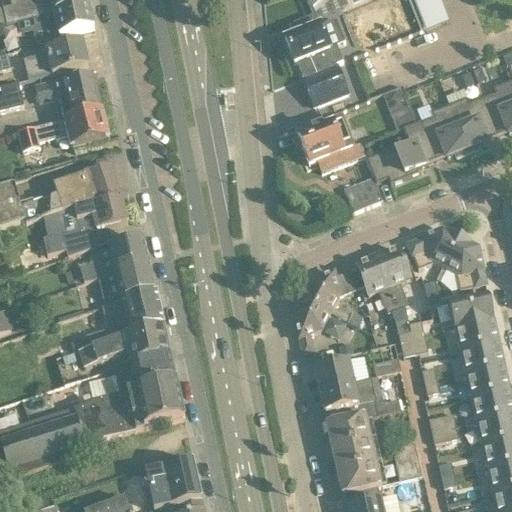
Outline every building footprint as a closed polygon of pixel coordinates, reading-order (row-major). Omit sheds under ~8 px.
[(33,22),(88,9),(85,0),(21,0),(9,3),(11,11),(2,13),(6,29),(33,22)] [(415,0),(427,34),(450,26),(440,0),(415,0)] [(88,9),(33,22),(36,34),(54,29),(57,43),(94,34),(88,9)] [(338,51),(331,54),(321,30),(317,19),(315,20),(313,21),(294,28),(298,39),(293,41),(284,44),(294,68),(297,67),(316,115),(349,101),(337,71),(344,68),(338,51)] [(82,46),(62,51),(43,56),(50,81),(88,72),(82,46)] [(511,57),(503,61),(506,71),(511,68),(511,57)] [(7,60),(0,61),(0,75),(10,73),(7,60)] [(486,84),(481,73),(473,76),(477,88),(486,84)] [(470,77),(461,81),(465,91),(474,88),(470,77)] [(64,124),(98,116),(91,84),(68,89),(67,85),(33,93),(38,111),(60,105),(64,124)] [(511,90),(510,87),(493,94),(495,99),(482,104),(497,142),(497,140),(507,137),(508,139),(511,137),(511,90)] [(0,116),(23,112),(18,88),(0,92),(0,94),(2,102),(0,102),(0,116)] [(400,133),(415,127),(401,93),(383,99),(397,135),(401,134),(400,133)] [(497,142),(482,104),(469,109),(467,104),(449,111),(468,159),(479,154),(478,151),(487,147),(486,145),(496,141),(496,142),(497,142)] [(457,163),(468,159),(449,111),(431,118),(433,123),(421,128),(421,127),(420,127),(435,166),(436,166),(435,165),(445,161),(446,163),(455,160),(457,163)] [(38,149),(66,141),(69,154),(107,144),(100,116),(98,116),(64,124),(62,125),(16,137),(21,158),(39,154),(38,149)] [(359,163),(343,124),(297,142),(308,171),(316,168),(321,179),(359,163)] [(376,188),(376,189),(388,184),(390,190),(418,179),(417,175),(425,172),(424,169),(434,165),(435,166),(420,127),(403,134),(410,151),(382,162),(381,159),(366,165),(374,183),(376,188)] [(89,209),(120,203),(110,172),(53,191),(62,217),(58,218),(59,219),(74,214),(89,209)] [(376,189),(376,188),(375,188),(373,184),(343,196),(353,219),(383,207),(376,189)] [(0,233),(25,226),(13,187),(0,191),(0,233)] [(89,209),(74,214),(79,236),(63,239),(62,240),(67,262),(106,249),(103,234),(127,229),(121,203),(120,204),(120,203),(89,209)] [(433,269),(442,274),(444,275),(461,244),(451,239),(450,239),(443,235),(423,244),(408,250),(418,275),(433,269)] [(483,274),(478,253),(470,250),(470,249),(464,245),(461,244),(444,275),(446,276),(456,281),(459,296),(486,290),(482,274),(483,274)] [(113,275),(148,267),(143,245),(108,254),(108,255),(90,259),(93,269),(79,273),(84,287),(98,283),(113,278),(113,275)] [(416,271),(411,259),(401,263),(398,255),(396,256),(395,254),(385,258),(386,260),(377,263),(398,315),(408,311),(399,290),(409,286),(411,290),(422,286),(416,271)] [(387,319),(398,315),(377,263),(369,267),(368,265),(357,269),(358,271),(356,272),(369,302),(379,299),(387,319)] [(120,307),(155,299),(148,267),(113,275),(113,278),(98,283),(107,311),(120,307)] [(302,304),(331,320),(331,319),(357,333),(363,322),(352,317),(351,320),(336,313),(336,315),(334,314),(341,301),(357,295),(348,273),(312,287),(308,294),(307,294),(302,304)] [(427,302),(438,299),(435,287),(424,290),(427,302)] [(28,296),(14,300),(17,310),(31,306),(28,296)] [(122,341),(163,331),(155,299),(120,307),(107,311),(102,313),(108,334),(85,341),(85,343),(70,347),(73,358),(78,356),(122,341)] [(430,314),(441,311),(438,299),(427,302),(430,314)] [(454,333),(456,333),(492,325),(494,325),(488,300),(449,308),(454,331),(454,333)] [(322,337),(331,320),(302,304),(296,314),(297,314),(293,322),(302,360),(314,357),(311,341),(322,337)] [(6,315),(0,317),(0,338),(13,335),(6,315)] [(410,338),(408,330),(408,325),(395,328),(398,340),(410,338)] [(461,356),(498,348),(492,325),(456,333),(456,334),(461,356)] [(410,338),(412,345),(424,342),(424,341),(420,327),(408,330),(410,338)] [(118,372),(170,360),(163,331),(122,341),(78,356),(81,365),(84,374),(126,359),(127,363),(117,365),(118,372)] [(399,346),(402,357),(403,363),(415,360),(412,345),(410,338),(398,340),(399,346)] [(424,342),(412,345),(415,360),(427,357),(424,342)] [(351,348),(337,352),(339,361),(353,357),(351,348)] [(461,356),(466,378),(467,380),(503,372),(498,348),(461,356)] [(78,356),(73,358),(76,366),(81,365),(78,356)] [(119,397),(175,384),(170,360),(118,372),(103,375),(105,382),(110,381),(115,380),(119,397)] [(376,382),(401,376),(398,364),(373,370),(376,382)] [(319,396),(355,388),(350,366),(314,374),(319,396)] [(467,380),(467,382),(472,403),(508,395),(503,372),(467,380)] [(424,389),(436,386),(434,374),(421,377),(424,389)] [(108,451),(107,443),(136,436),(184,426),(175,384),(119,397),(119,398),(93,405),(73,414),(68,415),(19,432),(0,437),(0,487),(95,456),(108,451)] [(366,420),(367,424),(378,422),(374,405),(369,385),(355,388),(319,396),(323,412),(322,413),(323,415),(324,414),(324,418),(334,416),(336,427),(366,420)] [(436,386),(424,389),(426,401),(439,398),(436,386)] [(472,403),(477,425),(477,427),(511,419),(511,411),(508,395),(472,403)] [(0,437),(19,432),(14,419),(0,424),(0,437)] [(511,419),(477,427),(478,429),(483,451),(511,444),(511,419)] [(371,444),(367,424),(366,420),(336,427),(325,430),(331,453),(371,444)] [(431,438),(455,433),(452,420),(428,425),(431,438)] [(455,433),(431,438),(434,449),(457,444),(455,433)] [(336,477),(377,468),(371,444),(331,453),(336,477)] [(511,444),(483,451),(488,473),(488,475),(511,469),(511,444)] [(392,453),(394,464),(405,462),(416,459),(413,448),(392,453)] [(405,462),(410,483),(421,481),(416,459),(405,462)] [(394,464),(399,485),(410,483),(405,462),(394,464)] [(168,511),(169,511),(202,505),(193,465),(144,477),(152,511),(167,511),(168,511)] [(353,498),(379,492),(382,491),(377,468),(336,477),(342,501),(353,498)] [(441,483),(454,480),(451,469),(438,471),(441,483)] [(511,469),(488,475),(489,477),(494,498),(511,494),(511,469)] [(454,480),(441,483),(444,495),(456,492),(454,480)] [(383,511),(379,492),(353,498),(355,509),(346,511),(345,511),(383,511)] [(496,511),(511,511),(511,494),(494,498),(496,511)] [(98,511),(55,511),(51,511),(128,511),(124,502),(98,511)]
